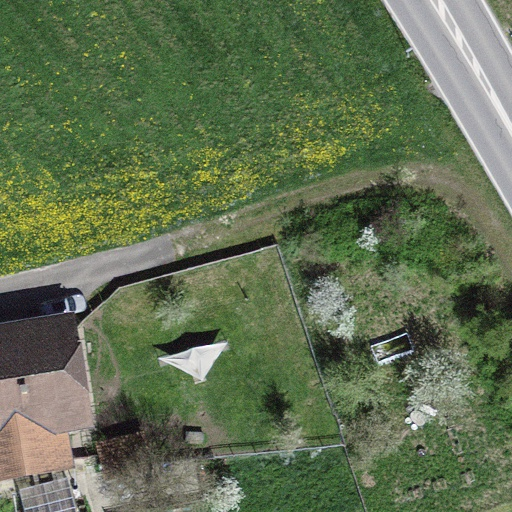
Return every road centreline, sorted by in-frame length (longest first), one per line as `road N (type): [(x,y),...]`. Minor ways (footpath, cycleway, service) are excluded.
road 1 (track): [(511,275),(457,186),(413,178),(351,181),(167,250)]
road 2 (unclassified): [(167,250),(0,289)]
road 3 (secondary): [(429,0),(511,139)]
